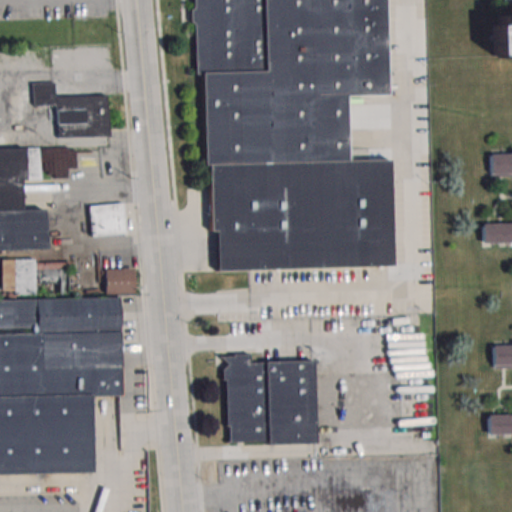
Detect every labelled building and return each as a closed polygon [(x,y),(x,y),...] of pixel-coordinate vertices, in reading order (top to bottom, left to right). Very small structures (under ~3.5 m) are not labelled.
[(215,269),(389,264),(386,165),(344,166),(342,94),(386,93),(383,0),(192,0),(193,7),(189,10),(189,22),(193,25),(194,74),(199,74),(202,165),(206,165),(208,231),(214,230),(215,269)] [(511,15),(498,16),(499,25),(493,25),(494,54),(500,54),(500,59),(511,58),(511,15)] [(109,145),(107,93),(54,95),(53,81),(31,82),(32,105),(54,104),(56,147),(109,145)] [(45,249),(0,250),(0,149),(38,148),(39,178),(19,179),(19,210),(44,209),(45,249)] [(489,153),(489,176),(511,176),(511,172),(511,148),(511,149),(511,153),(489,153)] [(88,207),(91,236),(125,233),(122,204),(88,207)] [(511,242),(511,222),(481,222),(481,243),(511,242)] [(33,259),(0,258),(0,293),(33,293),(33,259)] [(132,268),(133,293),(104,294),(104,269),(132,268)] [(0,475),(88,474),(87,396),(119,396),(118,299),(0,300),(0,475)] [(511,366),(511,343),(491,344),(491,367),(511,366)] [(218,357),(231,356),(230,353),(248,353),(248,364),(310,362),(313,444),(266,445),(265,440),(231,441),(230,425),(227,425),(225,378),(221,378),(220,371),(226,365),(218,357)] [(511,412),(486,413),(486,434),(511,433),(511,412)]
